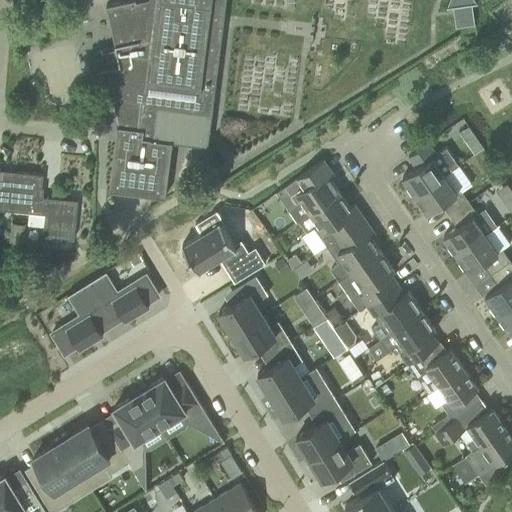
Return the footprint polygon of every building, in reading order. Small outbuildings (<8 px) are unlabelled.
[(148,0),(149,1),(136,4),(135,0),(106,9),(117,47),(106,50),(102,51),(121,125),(118,125),(109,190),(166,197),(172,142),(208,146),(225,0),(148,0)] [(450,0),(449,4),(453,4),(455,26),(474,23),(471,2),(474,1),(473,0),(450,0)] [(475,153),(484,147),(476,136),(468,142),(475,153)] [(436,153),(428,142),(408,155),(416,167),(402,176),(415,195),(459,164),(446,146),(436,153)] [(284,185),(296,202),(288,208),(297,221),(299,220),(340,192),(319,162),(323,160),(323,159),(284,185)] [(441,203),(449,214),(469,201),(462,191),(472,184),(459,164),(415,195),(427,213),(441,203)] [(487,174),(493,183),(503,176),(497,167),(487,174)] [(0,169),(0,208),(10,209),(15,171),(0,169)] [(15,171),(10,209),(29,211),(27,224),(43,225),(45,213),(42,213),(43,196),(40,196),(43,174),(15,171)] [(326,245),(360,221),(340,192),(299,220),(307,232),(313,227),(326,245)] [(43,196),(42,213),(45,213),(43,225),(42,235),(73,238),(77,200),(43,196)] [(469,201),(449,214),(457,226),(443,235),(456,254),(485,233),(473,215),(477,212),(469,201)] [(204,227),(180,241),(197,268),(224,252),(229,259),(225,261),(236,278),(259,263),(249,247),(239,253),(235,245),(229,249),(214,225),(217,223),(211,213),(200,220),(204,227)] [(360,221),(326,245),(338,262),(331,268),(338,279),(351,269),(352,271),(381,251),(360,221)] [(25,224),(11,222),(9,242),(23,243),(25,224)] [(510,242),(498,224),(485,233),(456,254),(468,272),(483,262),(490,273),(510,260),(502,248),(510,242)] [(137,251),(128,256),(133,265),(142,259),(137,251)] [(394,270),(381,251),(352,271),(351,269),(338,279),(360,309),(367,304),(397,283),(390,273),(394,270)] [(295,254),(287,260),(293,268),(301,263),(295,254)] [(289,267),(282,255),(274,260),(282,272),(289,267)] [(484,295),(497,313),(511,302),(511,262),(510,260),(490,273),(498,285),(484,295)] [(106,270),(86,282),(112,323),(110,320),(121,313),(126,320),(127,320),(127,319),(147,306),(147,307),(148,307),(146,302),(159,294),(146,274),(117,292),(105,272),(107,271),(106,270)] [(230,304),(219,311),(232,332),(263,312),(256,301),(268,293),(258,277),(256,274),(241,283),(247,293),(230,304)] [(112,323),(86,282),(67,294),(67,295),(69,294),(81,314),(52,331),(65,352),(78,344),(80,348),(81,348),(81,347),(101,335),(102,335),(98,327),(109,320),(111,324),(112,323)] [(397,283),(367,304),(380,322),(372,328),(380,339),(392,330),(422,310),(408,290),(404,293),(397,283)] [(325,317),(305,287),(292,294),(313,325),(325,317)] [(511,302),(497,313),(510,331),(511,329),(511,302)] [(325,314),(334,326),(343,319),(334,306),(325,314)] [(422,310),(392,330),(380,339),(388,350),(395,345),(408,363),(433,346),(438,342),(432,332),(435,329),(422,310)] [(270,324),(263,312),(232,332),(245,353),(271,337),(278,347),(290,339),(277,320),(270,324)] [(326,318),(314,326),(321,337),(334,328),(326,318)] [(269,366),(257,373),(270,395),(301,376),(294,364),(302,359),(290,339),(278,347),(284,357),(269,366)] [(428,393),(439,385),(464,367),(450,348),(439,355),(433,346),(408,363),(428,393)] [(347,372),(354,384),(365,377),(358,365),(347,372)] [(301,376),(271,395),(284,416),(303,404),(310,414),(336,398),(316,366),(301,376)] [(464,367),(439,385),(448,398),(442,402),(449,413),(431,426),(435,432),(453,419),(456,417),(459,415),(477,402),(470,392),(478,387),(464,367)] [(164,375),(139,391),(160,425),(177,414),(201,427),(212,421),(187,381),(173,389),(164,375)] [(386,383),(377,389),(382,396),(391,390),(386,383)] [(120,417),(107,425),(114,437),(128,461),(133,469),(144,463),(143,435),(160,425),(139,391),(114,406),(120,417)] [(336,398),(310,414),(317,425),(298,438),(311,458),(342,439),(356,430),(343,409),(336,398)] [(466,425),(459,415),(456,417),(453,419),(435,432),(443,445),(467,428),(473,437),(466,442),(472,449),(472,450),(505,426),(491,407),(466,425)] [(68,430),(59,436),(82,473),(91,488),(111,476),(110,473),(128,461),(114,437),(102,444),(88,422),(70,434),(68,432),(69,431),(68,430)] [(472,450),(472,449),(465,454),(479,473),(478,473),(486,484),(504,471),(497,461),(511,450),(511,436),(505,426),(472,450)] [(401,431),(392,437),(399,449),(409,443),(401,431)] [(51,442),(52,444),(34,456),(49,480),(37,488),(51,511),(52,511),(74,499),(65,484),(82,473),(59,436),(50,441),(51,442)] [(349,451),(342,439),(311,458),(324,479),(349,464),(355,474),(374,462),(361,443),(349,451)] [(227,446),(217,452),(221,459),(231,453),(227,446)] [(361,496),(344,506),(347,511),(387,511),(392,509),(379,487),(394,478),(383,459),(349,480),(357,494),(359,492),(361,496)] [(427,467),(414,476),(430,499),(443,490),(427,467)] [(179,471),(168,478),(172,484),(183,478),(179,471)] [(47,511),(27,480),(14,488),(5,474),(0,476),(0,511),(47,511)] [(168,478),(158,484),(162,491),(166,497),(176,490),(172,484),(168,478)] [(258,511),(240,482),(215,497),(223,511),(258,511)] [(223,511),(215,497),(191,511),(223,511)]
